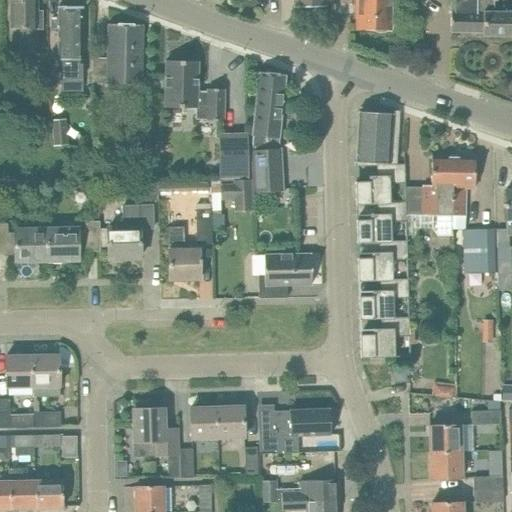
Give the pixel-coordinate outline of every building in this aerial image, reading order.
[(37,28),(41,28),(41,12),(36,12),(36,0),(9,0),(10,14),(10,29),(19,28),(19,52),(37,52),(37,28)] [(357,18),(357,29),(390,30),(390,0),(355,0),(355,18),(357,18)] [(495,0),(450,0),(450,31),(482,32),(482,35),(511,35),(511,11),(493,11),(493,0),(496,0),(495,0)] [(58,59),(64,59),(64,81),(88,81),(88,58),(82,58),(81,27),(81,7),(57,7),(57,27),(58,59)] [(141,84),(141,45),(142,25),(108,24),(107,59),(92,59),(92,84),(141,84)] [(197,61),(165,61),(164,107),(195,108),(195,119),(206,119),(206,121),(223,121),(224,89),(206,89),(206,92),(197,92),(197,61)] [(251,145),(254,192),(282,190),(280,150),(278,150),(278,146),(278,137),(278,132),(285,75),(259,72),(251,145)] [(389,164),(392,114),(358,112),(355,161),(354,161),(354,162),(389,164)] [(65,145),(65,122),(54,123),(55,146),(65,145)] [(218,134),(219,178),(248,178),(247,134),(218,134)] [(405,202),(406,222),(406,238),(415,238),(419,229),(432,229),(436,236),(453,236),(453,215),(453,157),(431,157),(431,185),(422,185),(422,187),(405,187),(405,202)] [(453,157),(453,215),(465,215),(465,188),(474,188),(475,157),(453,157)] [(354,162),(355,167),(356,167),(356,163),(376,165),(377,176),(368,176),(368,181),(355,182),(355,205),(377,205),(377,204),(390,203),(390,184),(405,183),(404,167),(389,167),(389,164),(354,162)] [(253,210),(252,178),(235,179),(235,183),(221,184),(222,198),(236,198),(237,211),(253,210)] [(158,183),(143,183),(143,203),(159,203),(158,183)] [(377,204),(377,205),(378,214),(369,214),(369,220),(356,220),(356,243),(378,243),(378,242),(391,242),(391,241),(391,222),(406,222),(405,202),(390,203),(377,204)] [(152,206),(143,206),(122,207),(122,229),(107,229),(108,259),(140,258),(139,229),(153,228),(152,206)] [(210,245),(209,212),(197,212),(197,245),(210,245)] [(45,230),(46,260),(78,259),(78,252),(99,251),(99,222),(84,222),(84,232),(77,232),(77,229),(45,230)] [(46,260),(45,230),(14,231),(14,234),(7,234),(7,224),(0,223),(0,253),(15,254),(15,261),(46,260)] [(168,228),(169,260),(169,280),(200,280),(199,249),(183,249),(183,227),(168,228)] [(491,229),(463,229),(464,273),(492,273),(491,229)] [(378,242),(378,243),(379,252),(370,253),(370,258),(357,258),(357,282),(379,281),(379,280),(392,280),(392,279),(392,260),(407,260),(406,241),(391,241),(391,242),(378,242)] [(511,265),(511,247),(497,248),(498,291),(510,290),(510,274),(511,273),(511,265)] [(258,275),(258,298),(287,298),(287,285),(311,284),(311,254),(264,255),(264,275),(258,275)] [(379,280),(379,281),(380,291),(371,291),(371,296),(358,297),(359,320),(381,319),(381,318),(393,318),(393,299),(408,298),(407,279),(392,279),(392,280),(379,280)] [(213,297),(213,280),(200,280),(200,297),(213,297)] [(381,318),(381,319),(381,329),(372,329),(373,334),(359,335),(360,352),(363,358),(410,357),(410,355),(395,356),(394,337),(409,336),(408,317),(393,318),(381,318)] [(482,320),(482,342),(492,343),(492,320),(482,320)] [(58,355),(32,356),(33,387),(33,397),(59,396),(58,355)] [(33,387),(32,356),(5,356),(6,387),(33,387)] [(394,381),(406,381),(405,369),(394,369),(394,381)] [(454,398),(455,387),(433,386),(432,397),(454,398)] [(9,399),(0,399),(0,428),(10,428),(9,399)] [(499,401),(487,400),(487,411),(499,411),(499,401)] [(216,407),(217,438),(244,437),(243,406),(216,407)] [(217,438),(216,407),(190,408),(191,439),(217,438)] [(180,478),(179,449),(178,429),(164,430),(163,409),(133,410),(135,456),(166,455),(168,478),(180,478)] [(273,428),(258,429),(259,452),(283,451),(282,436),(330,434),(330,409),(273,411),(273,428)] [(471,425),(499,424),(499,411),(487,411),(471,412),(471,425)] [(33,427),(60,427),(60,412),(33,412),(33,427)] [(429,452),(461,451),(460,425),(429,426),(429,452)] [(34,437),(34,448),(58,448),(58,436),(34,437)] [(34,448),(34,437),(8,437),(8,449),(34,448)] [(257,447),(244,448),(245,477),(258,476),(257,447)] [(8,449),(0,449),(0,458),(2,460),(8,460),(8,449)] [(461,451),(429,452),(430,479),(462,478),(461,451)] [(193,477),(191,452),(180,452),(181,477),(193,477)] [(35,481),(22,481),(22,472),(9,472),(9,481),(9,510),(36,509),(35,481)] [(473,490),(502,489),(502,476),(473,477),(473,490)] [(61,480),(35,481),(36,509),(62,509),(61,480)] [(299,493),(281,493),(276,494),(276,484),(261,484),(262,502),(282,502),(337,500),(336,480),(299,481),(299,493)] [(9,481),(0,481),(0,509),(9,510),(9,481)] [(134,511),(163,511),(163,486),(134,487),(134,511)] [(199,511),(210,511),(209,487),(199,488),(199,511)] [(503,502),(502,489),(473,490),(473,503),(503,502)] [(337,511),(337,500),(282,502),(282,511),(306,510),(306,511),(337,511)] [(431,511),(462,511),(462,502),(431,503),(431,511)]
